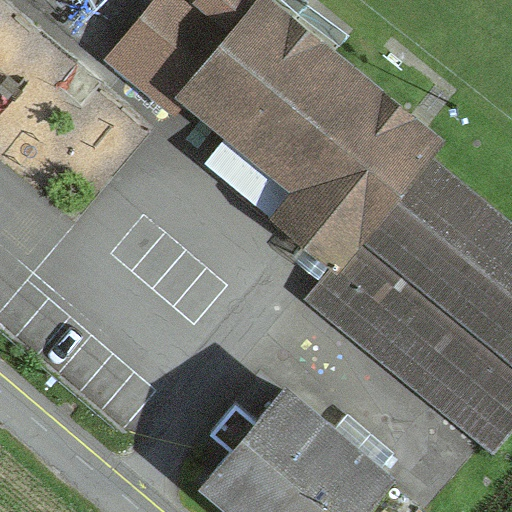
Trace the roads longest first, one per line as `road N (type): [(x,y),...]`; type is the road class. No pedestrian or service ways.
road 1 (unknown): [(213,390),(277,298),(279,264),(265,221),(195,161)]
road 2 (unclassified): [(0,393),(140,511)]
